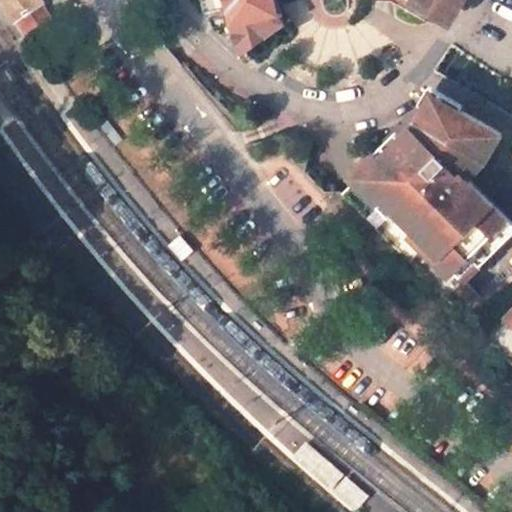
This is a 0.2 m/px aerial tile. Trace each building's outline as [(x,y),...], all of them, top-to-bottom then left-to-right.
[(40,0),(0,0),(0,12),(9,8),(25,34),(39,24),(50,17),(46,11),(43,6),(44,5),(40,0)] [(200,0),(204,14),(228,9),(232,29),(242,52),(277,28),(271,0),(200,0)] [(413,0),(442,17),(448,13),(452,9),(455,5),(458,0),(413,0)] [(56,32),(41,44),(58,66),(74,54),(56,32)] [(503,129),(433,88),(415,121),(347,190),(459,310),(499,280),(491,272),(473,252),(499,255),(511,240),(511,218),(469,173),(490,154),(503,129)] [(179,236),(167,246),(182,261),(193,251),(179,236)] [(511,310),(484,337),(511,366),(511,310)] [(306,441),(291,458),(353,511),(356,511),(369,497),(306,441)]
